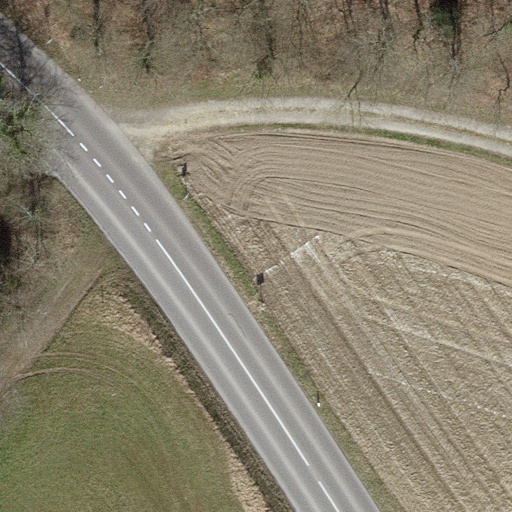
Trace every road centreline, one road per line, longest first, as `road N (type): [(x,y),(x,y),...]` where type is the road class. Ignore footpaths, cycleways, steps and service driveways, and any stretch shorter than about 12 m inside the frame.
road 1 (track): [(0,306),(104,156),(244,122),(425,136),(511,158)]
road 2 (tertiary): [(335,511),(104,156),(0,68)]
